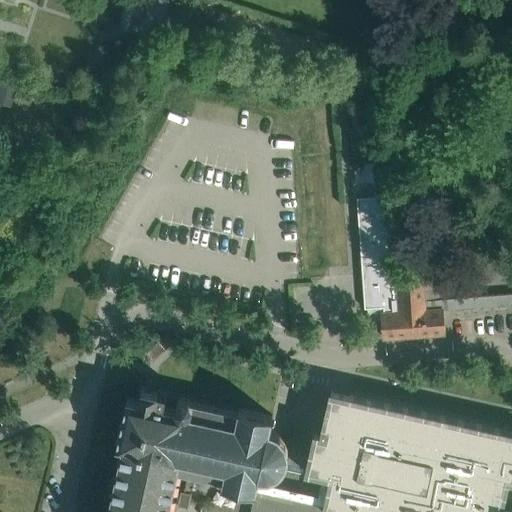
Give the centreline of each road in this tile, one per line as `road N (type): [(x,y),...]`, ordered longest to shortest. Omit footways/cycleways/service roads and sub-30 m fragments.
road 1 (unclassified): [(87,388),(108,326),(140,315),(342,359),(486,351),(511,363)]
road 2 (unclassified): [(60,511),(87,388)]
